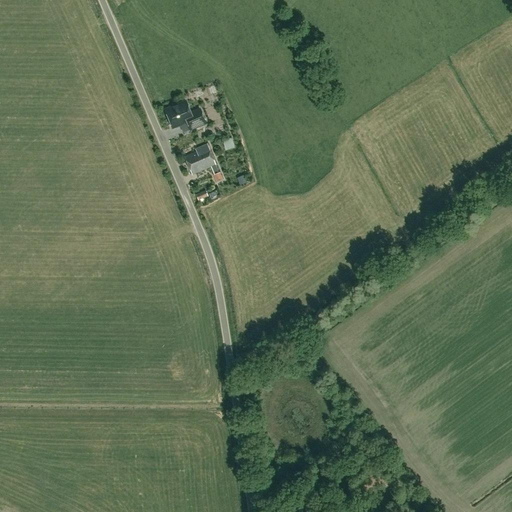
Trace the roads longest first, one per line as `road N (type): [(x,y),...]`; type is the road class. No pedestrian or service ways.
road 1 (unclassified): [(250,511),(216,282),(101,0)]
road 2 (track): [(229,371),(511,171)]
